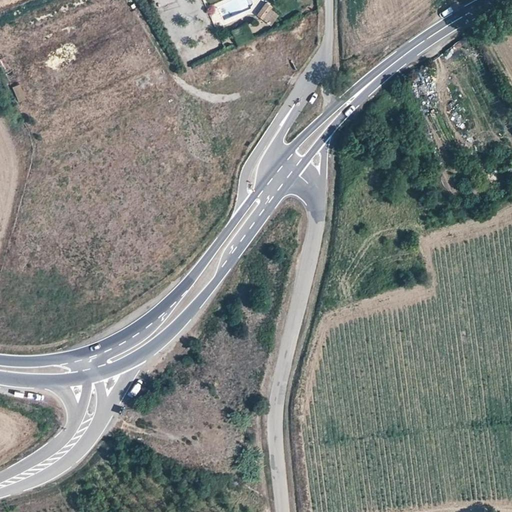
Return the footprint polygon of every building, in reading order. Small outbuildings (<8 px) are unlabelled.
[(153,0),(157,7),(171,38),(174,36),(167,21),(182,15),(175,0),(153,0)] [(262,2),(254,14),(257,17),(266,6),(262,2)] [(6,53),(0,55),(0,64),(5,79),(14,75),(6,53)] [(17,101),(25,97),(19,81),(11,85),(17,101)] [(28,110),(34,126),(43,122),(36,107),(28,110)] [(39,130),(45,146),(53,144),(47,127),(39,130)]
